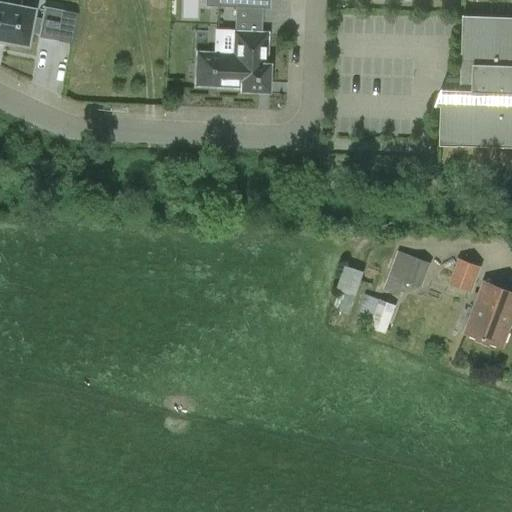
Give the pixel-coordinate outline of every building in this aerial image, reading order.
[(0,0),(0,41),(7,43),(7,42),(26,46),(28,32),(40,34),(39,37),(56,40),(62,13),(44,9),(42,21),(31,19),(33,10),(19,8),(20,0),(0,0)] [(217,0),(217,7),(261,9),(261,0),(217,0)] [(440,146),(511,148),(511,17),(464,16),(463,16),(461,96),(442,89),(436,106),(441,108),(440,146)] [(260,34),(234,33),(233,56),(215,55),(215,61),(201,60),(200,80),(214,81),(214,87),(241,88),(241,91),(266,92),(267,66),(265,66),(266,35),(260,34),(260,33),(260,34)] [(422,287),(431,264),(413,257),(404,281),(422,287)] [(472,293),(482,267),(459,259),(449,284),(472,293)] [(345,263),(337,286),(346,289),(339,310),(350,314),(365,270),(345,263)] [(503,348),(511,323),(511,294),(486,285),(467,334),(503,348)] [(388,331),(397,303),(366,293),(356,321),(388,331)]
